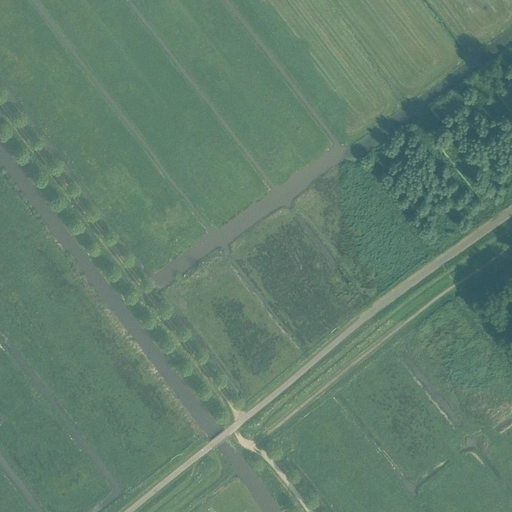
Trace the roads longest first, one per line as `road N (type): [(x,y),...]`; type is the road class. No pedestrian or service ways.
road 1 (track): [(0,101),(243,420)]
road 2 (unknown): [(250,444),(511,246)]
